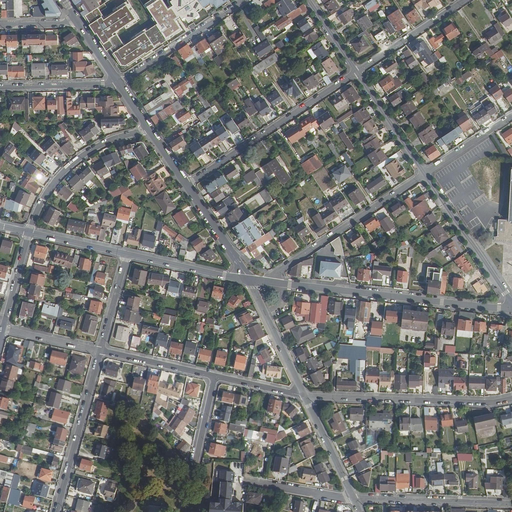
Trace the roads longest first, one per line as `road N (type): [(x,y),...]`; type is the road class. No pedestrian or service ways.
road 1 (tertiary): [(498,308),(272,282)]
road 2 (residential): [(304,396),(511,398)]
road 3 (residential): [(356,72),(185,184)]
road 4 (residential): [(423,174),(272,282)]
road 5 (residential): [(29,232),(50,187),(79,158),(148,128)]
road 6 (residential): [(100,351),(57,511)]
road 7 (tertiary): [(511,301),(423,174)]
road 8 (residential): [(353,498),(507,505)]
road 9 (residential): [(118,83),(243,0)]
road 10 (residential): [(464,0),(356,72)]
road 11 (tertiary): [(248,279),(304,396)]
road 12 (residential): [(248,279),(127,253)]
road 13 (tertiary): [(423,174),(356,72)]
